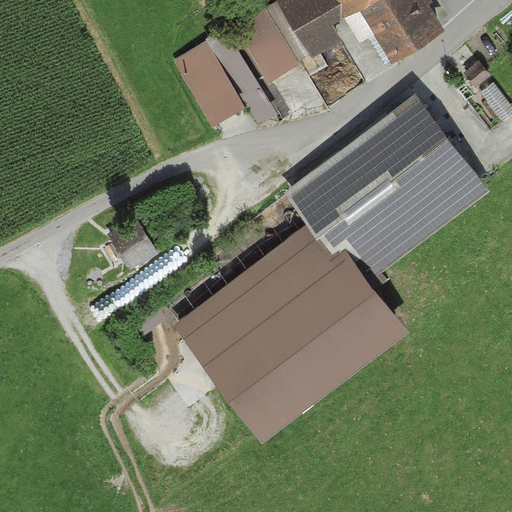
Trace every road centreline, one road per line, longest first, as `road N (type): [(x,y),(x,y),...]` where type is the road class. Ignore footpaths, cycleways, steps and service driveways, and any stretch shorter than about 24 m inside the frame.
road 1 (unclassified): [(0,257),(192,162),(334,123),(496,0)]
road 2 (track): [(33,239),(125,408)]
